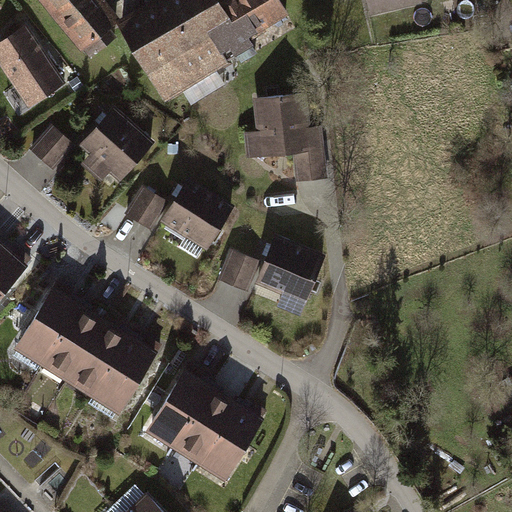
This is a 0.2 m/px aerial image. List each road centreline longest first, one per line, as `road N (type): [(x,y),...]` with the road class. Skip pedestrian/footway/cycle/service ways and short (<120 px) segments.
road 1 (residential): [(0,168),(83,242),(323,388)]
road 2 (residential): [(323,388),(376,447),(416,511)]
road 3 (residential): [(323,388),(257,511)]
